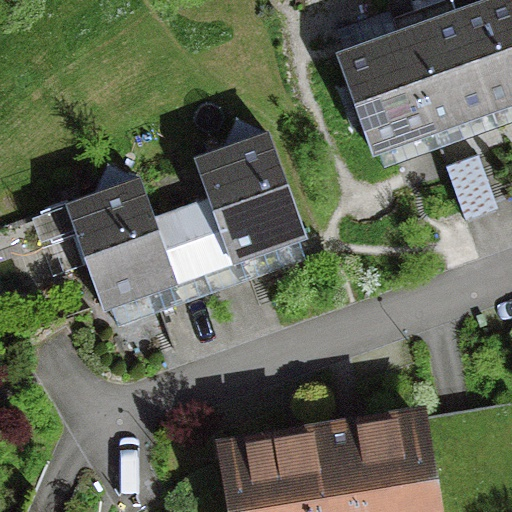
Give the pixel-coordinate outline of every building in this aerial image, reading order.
[(409,14),(389,21),(429,134),(487,113),(446,0),(415,0),(405,4),(409,14)] [(511,0),(446,0),(487,113),(511,103),(511,0)] [(358,125),(369,155),(429,134),(389,21),(386,11),(348,25),(356,49),(334,57),(345,87),(333,91),(347,129),(358,125)] [(262,135),(232,120),(217,151),(226,176),(200,186),(228,265),(300,239),(262,135)] [(492,211),(490,205),(473,157),(441,169),(460,223),(492,211)] [(72,233),(100,311),(171,285),(134,181),(103,166),(88,197),(77,201),(78,204),(67,208),(66,205),(38,215),(48,242),(72,233)] [(427,511),(413,419),(223,450),(232,511),(427,511)]
